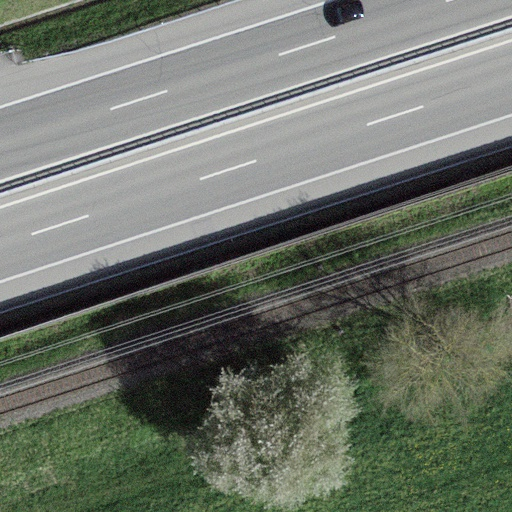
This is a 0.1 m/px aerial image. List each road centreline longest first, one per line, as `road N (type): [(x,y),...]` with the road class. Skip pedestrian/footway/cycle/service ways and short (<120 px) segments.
road 1 (motorway): [(0,246),(511,79)]
road 2 (motorway): [(441,0),(0,142)]
